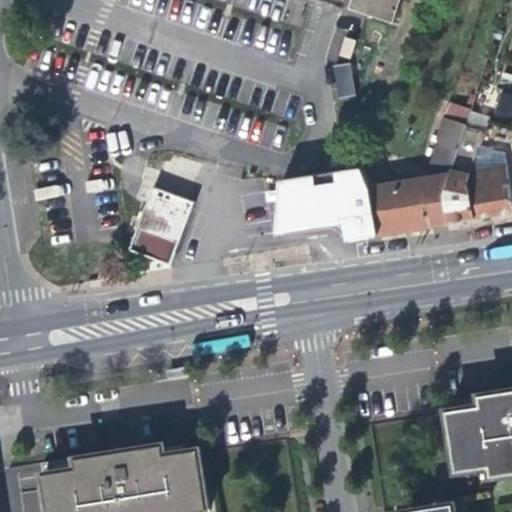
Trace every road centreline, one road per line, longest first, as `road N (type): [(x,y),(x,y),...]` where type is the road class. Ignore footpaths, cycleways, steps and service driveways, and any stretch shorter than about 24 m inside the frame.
road 1 (primary): [(19,341),(305,295)]
road 2 (residential): [(338,511),(305,295)]
road 3 (primary): [(305,295),(511,262)]
road 4 (residential): [(19,341),(0,214)]
